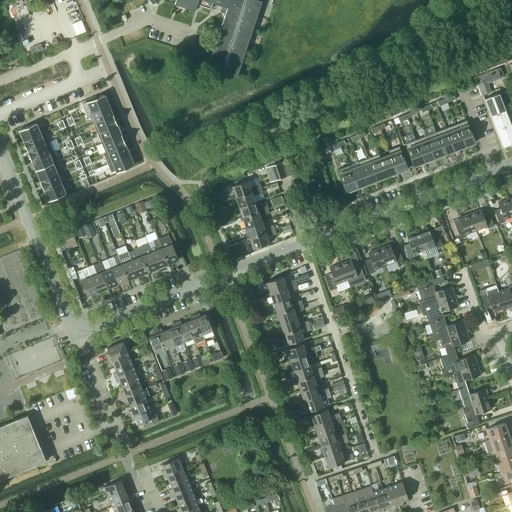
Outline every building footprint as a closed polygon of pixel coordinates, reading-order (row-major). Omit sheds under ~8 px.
[(213,3),(227,8),(210,61),(226,66),(224,72),(237,76),(257,15),(260,16),(265,0),(175,0),(174,4),(195,11),(197,4),(211,9),(213,3)] [(66,32),(47,39),(49,45),(68,37),(66,32)] [(474,77),(481,95),(491,92),(488,83),(502,78),(498,68),(474,77)] [(511,143),(511,127),(499,93),(484,98),(503,147),(511,143)] [(104,94),(87,102),(91,112),(109,105),(104,94)] [(454,94),(445,97),(447,102),(456,99),(454,94)] [(445,97),(437,101),(439,106),(447,102),(445,97)] [(109,105),(91,112),(95,122),(113,115),(109,105)] [(397,117),(399,122),(407,119),(407,118),(405,114),(397,117)] [(113,115),(95,122),(99,132),(117,125),(113,115)] [(466,120),(456,124),(465,146),(475,142),(466,120)] [(36,123),(19,130),(23,141),(41,133),(36,123)] [(456,124),(446,128),(454,150),(465,146),(456,124)] [(117,125),(99,132),(103,142),(121,135),(117,125)] [(370,128),(373,133),(381,130),(380,129),(379,125),(370,128)] [(446,128),(436,132),(444,154),(454,150),(446,128)] [(436,132),(425,136),(434,158),(444,154),(436,132)] [(41,133),(23,141),(27,150),(45,143),(41,133)] [(359,133),(351,137),(353,142),(361,138),(360,137),(359,133)] [(121,135),(103,142),(108,152),(125,144),(121,135)] [(415,140),(424,162),(434,158),(425,136),(415,140)] [(405,143),(413,166),(424,162),(415,140),(405,143)] [(339,142),(331,145),(333,150),(341,146),(340,146),(339,142)] [(45,143),(27,150),(31,160),(49,153),(45,143)] [(125,144),(108,152),(112,162),(129,154),(125,144)] [(399,146),(388,150),(390,154),(396,172),(407,168),(399,146)] [(49,153),(31,160),(35,170),(53,163),(49,153)] [(129,154),(112,162),(116,172),(134,165),(129,154)] [(379,154),(368,158),(377,180),(387,176),(380,158),(379,154)] [(390,154),(380,158),(387,176),(396,172),(390,154)] [(368,158),(358,162),(359,166),(366,184),(377,180),(368,158)] [(53,163),(35,170),(40,180),(57,173),(53,163)] [(281,163),(270,166),(275,180),(286,177),(281,163)] [(348,165),(337,169),(346,192),(357,187),(350,170),(348,165)] [(359,166),(350,170),(357,187),(366,184),(359,166)] [(57,173),(40,180),(44,190),(62,183),(57,173)] [(313,194),(322,191),(317,178),(308,181),(313,194)] [(235,197),(261,188),(260,183),(250,187),(248,180),(232,186),(235,197)] [(62,183),(44,190),(48,201),(66,193),(62,183)] [(239,207),(255,201),(253,196),(263,193),(261,188),(235,197),(239,207)] [(273,206),(283,202),(281,196),(271,199),(273,206)] [(146,208),(156,204),(154,198),(144,202),(146,208)] [(504,219),(511,216),(511,207),(509,198),(498,203),(500,208),(494,210),(499,224),(505,221),(504,219)] [(142,201),(135,204),(138,211),(145,208),(142,201)] [(242,217),(268,208),(266,204),(257,207),(255,201),(239,207),(242,217)] [(246,227),(262,222),(260,216),(269,213),(268,208),(242,217),(246,227)] [(481,209),(470,213),(476,230),(487,226),(488,228),(494,226),(488,212),(483,215),(481,209)] [(123,212),(117,214),(121,224),(127,221),(123,212)] [(465,234),(476,230),(470,213),(459,218),(461,223),(455,225),(460,238),(466,236),(465,234)] [(106,216),(114,235),(120,233),(112,214),(106,216)] [(96,220),(99,227),(104,225),(101,218),(96,220)] [(90,222),(82,225),(85,232),(93,229),(90,222)] [(249,238),(275,229),(273,224),(264,228),(262,222),(246,227),(249,238)] [(290,224),(282,227),(284,233),(292,230),(290,224)] [(85,232),(82,225),(75,228),(78,235),(85,232)] [(275,229),(249,238),(253,248),(269,243),(267,237),(276,234),(275,229)] [(429,229),(418,233),(424,250),(435,246),(436,248),(442,246),(437,232),(431,235),(429,229)] [(61,236),(64,245),(75,241),(72,232),(61,236)] [(414,254),(424,250),(418,233),(407,237),(409,243),(403,245),(408,258),(414,256),(414,254)] [(158,239),(168,264),(178,259),(172,244),(166,246),(162,237),(158,239)] [(157,250),(151,252),(158,268),(168,264),(158,239),(153,240),(157,250)] [(390,244),(379,248),(385,265),(396,261),(397,263),(403,261),(398,247),(392,250),(390,244)] [(142,245),(138,247),(148,272),(158,268),(151,252),(146,254),(142,245)] [(137,258),(131,260),(138,276),(148,272),(138,247),(133,249),(137,258)] [(375,269),(385,265),(379,248),(368,252),(370,258),(364,260),(370,273),(375,271),(375,269)] [(122,253),(118,255),(128,280),(138,276),(131,260),(126,262),(122,253)] [(117,266),(111,268),(118,284),(128,280),(118,255),(113,257),(117,266)] [(351,259),(340,263),(346,280),(347,280),(349,287),(366,280),(359,262),(353,265),(351,259)] [(102,261),(98,263),(108,288),(118,284),(111,268),(106,270),(102,261)] [(481,261),(470,265),(472,271),(480,268),(479,267),(483,266),(481,261)] [(97,274),(91,276),(98,292),(108,288),(98,263),(93,265),(97,274)] [(336,284),(346,280),(340,263),(329,268),(331,273),(324,276),(329,291),(337,288),(336,284)] [(98,292),(91,276),(86,278),(82,269),(77,271),(87,296),(98,292)] [(421,307),(454,296),(451,286),(435,291),(433,285),(444,282),(442,275),(431,280),(432,284),(418,289),(421,299),(419,300),(421,307)] [(270,293),(296,284),(294,279),(285,282),(283,276),(266,282),(270,293)] [(270,293),(273,303),(290,297),(288,292),(297,289),(296,284),(270,293)] [(509,288),(498,291),(504,308),(511,305),(511,284),(508,286),(509,288)] [(493,312),(504,308),(498,291),(498,292),(496,287),(486,291),(485,288),(479,290),(485,309),(491,307),(493,312)] [(409,289),(393,295),(395,299),(411,294),(409,289)] [(429,323),(444,318),(442,311),(458,306),(454,296),(421,307),(424,315),(426,314),(429,323)] [(273,303),(277,313),(302,304),(301,300),(291,303),(290,297),(273,303)] [(277,313),(280,323),(296,318),(295,312),(304,309),(302,304),(277,313)] [(334,317),(346,313),(343,305),(332,309),(334,317)] [(199,313),(195,315),(202,335),(212,330),(206,314),(200,316),(199,313)] [(191,320),(186,322),(193,338),(196,345),(205,342),(202,335),(195,315),(190,317),(191,320)] [(298,323),(296,318),(280,323),(284,334),(309,325),(308,320),(298,323)] [(432,341),(441,338),(466,330),(462,320),(446,325),(444,318),(429,323),(433,333),(430,334),(432,341)] [(184,342),(193,338),(186,322),(181,324),(180,320),(176,322),(184,342)] [(323,320),(314,324),(315,329),(325,326),(323,320)] [(172,327),(167,329),(174,346),(184,342),(176,322),(171,324),(172,327)] [(284,334),(287,344),(303,339),(301,333),(311,330),(309,325),(284,334)] [(165,350),(174,346),(167,329),(162,331),(161,328),(157,330),(165,350)] [(153,335),(148,337),(155,354),(165,350),(157,330),(152,332),(153,335)] [(447,355),(455,353),(453,345),(469,340),(466,330),(441,338),(447,355)] [(148,341),(145,336),(141,338),(142,341),(139,342),(140,345),(148,341)] [(107,359),(127,351),(123,341),(106,348),(109,353),(105,355),(107,359)] [(305,350),(302,344),(286,349),(290,360),(316,351),(314,347),(305,350)] [(112,362),(114,367),(131,361),(127,351),(107,359),(109,364),(112,362)] [(223,357),(221,351),(212,355),(214,361),(223,357)] [(293,370),(309,365),(308,359),(317,356),(316,351),(290,360),(293,370)] [(444,375),(453,372),(477,364),(474,354),(458,360),(455,353),(447,355),(447,356),(441,358),(444,367),(442,368),(444,375)] [(196,368),(203,365),(199,356),(192,358),(196,368)] [(190,359),(183,362),(187,371),(194,369),(190,359)] [(115,378),(135,370),(131,361),(114,367),(116,372),(113,374),(115,378)] [(181,363),(174,366),(178,375),(185,372),(181,363)] [(458,390),(467,387),(464,380),(480,374),(477,364),(453,372),(458,390)] [(297,380),(322,372),(321,367),(311,370),(309,365),(293,370),(297,380)] [(162,371),(166,380),(173,377),(169,368),(162,371)] [(120,381),(122,386),(138,379),(135,370),(115,378),(117,383),(120,381)] [(300,390),(316,385),(314,379),(324,376),(322,372),(297,380),(300,390)] [(123,397),(142,389),(138,379),(122,386),(124,391),(121,392),(123,397)] [(343,380),(331,384),(333,390),(345,386),(343,380)] [(304,401),(329,392),(328,388),(318,391),(316,385),(300,390),(304,401)] [(76,386),(65,391),(69,400),(80,395),(76,386)] [(464,407),(488,398),(485,388),(469,394),(467,387),(458,390),(464,407)] [(128,400),(130,405),(146,398),(142,389),(123,397),(124,401),(128,400)] [(304,401),(307,412),(323,406),(321,400),(331,397),(329,392),(304,401)] [(128,411),(130,416),(150,408),(146,398),(130,405),(132,410),(128,411)] [(465,422),(467,427),(467,428),(479,424),(476,414),(492,408),(488,398),(464,407),(462,407),(467,421),(465,422)] [(150,408),(130,416),(132,420),(135,419),(137,425),(143,422),(145,427),(159,421),(154,407),(150,408)] [(329,415),(327,409),(311,415),(314,425),(340,417),(340,416),(344,415),(343,411),(329,415)] [(0,478),(46,460),(27,414),(0,425),(0,478)] [(318,436),(334,430),(332,425),(341,421),(340,417),(314,425),(318,436)] [(486,429),(489,440),(507,434),(503,423),(486,429)] [(321,446),(347,437),(345,433),(336,436),(334,430),(318,436),(321,446)] [(456,436),(458,441),(466,439),(464,433),(456,436)] [(507,434),(489,440),(484,442),(487,452),(493,450),(511,445),(507,434)] [(325,456),(341,451),(339,445),(348,442),(347,437),(321,446),(325,456)] [(493,450),(496,461),(511,456),(511,448),(511,445),(493,450)] [(341,451),(325,456),(328,467),(332,466),(354,458),(352,453),(343,456),(341,451)] [(500,472),(511,468),(511,456),(496,461),(500,472)] [(161,471),(163,475),(183,467),(179,457),(162,464),(164,470),(161,471)] [(170,483),(186,477),(183,467),(163,475),(165,480),(168,479),(170,483)] [(511,468),(500,472),(504,483),(511,480),(511,468)] [(169,490),(170,494),(190,486),(186,477),(170,483),(172,488),(169,490)] [(104,486),(108,496),(125,489),(123,485),(126,483),(124,478),(104,486)] [(475,485),(473,480),(467,482),(469,487),(472,497),(478,495),(475,485)] [(402,501),(408,499),(402,482),(392,485),(399,505),(403,504),(402,501)] [(361,489),(369,511),(374,510),(374,511),(378,511),(379,511),(373,492),(374,491),(372,485),(361,489)] [(399,505),(392,485),(382,488),(388,505),(393,504),(394,507),(399,505)] [(175,497),(177,502),(194,496),(190,486),(170,494),(172,499),(175,497)] [(373,492),(379,511),(384,510),(383,507),(388,505),(382,488),(374,491),(373,492)] [(108,496),(112,506),(132,498),(130,493),(127,495),(125,489),(108,496)] [(351,492),(357,511),(368,511),(369,511),(361,489),(351,492)] [(342,495),(347,511),(357,511),(351,492),(342,495)] [(86,499),(84,494),(71,500),(73,504),(86,499)] [(332,498),(334,505),(336,511),(347,511),(342,495),(332,498)] [(177,511),(181,511),(198,505),(194,496),(177,502),(179,507),(176,509),(177,511)] [(114,511),(123,511),(132,509),(130,504),(134,502),(132,498),(112,506),(114,511)] [(474,510),(480,508),(477,500),(471,502),(474,510)]
